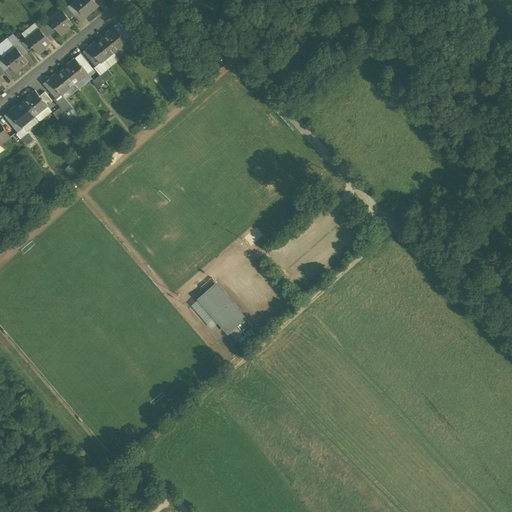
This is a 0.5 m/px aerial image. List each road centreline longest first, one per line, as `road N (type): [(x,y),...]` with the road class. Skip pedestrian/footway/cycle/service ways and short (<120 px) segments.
road 1 (track): [(238,364),(395,229)]
road 2 (track): [(171,498),(135,457),(238,364)]
road 3 (track): [(511,343),(395,229)]
road 4 (residential): [(0,101),(123,0)]
road 5 (track): [(395,229),(511,142)]
